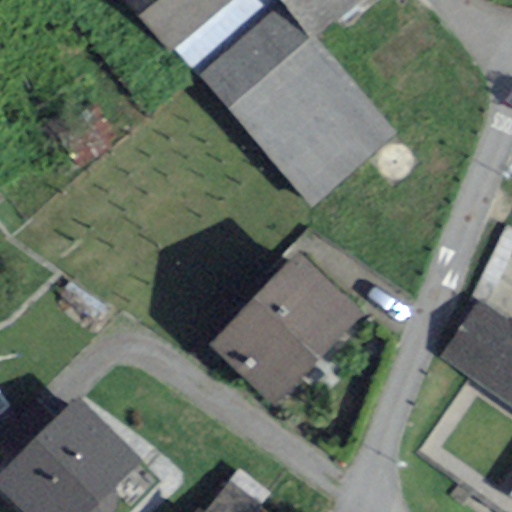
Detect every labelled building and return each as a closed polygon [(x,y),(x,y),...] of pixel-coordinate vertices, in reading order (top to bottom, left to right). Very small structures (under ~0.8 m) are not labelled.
[(126,0),(168,46),(218,0),(126,0)] [(283,0),(290,8),(206,78),(309,202),(389,136),(310,40),(358,0),(283,0)] [(296,267),(220,349),(275,399),(351,318),(296,267)] [(511,328),(478,305),(439,360),(511,411),(511,328)] [(75,412),(6,484),(35,511),(86,511),(131,466),(75,412)]
